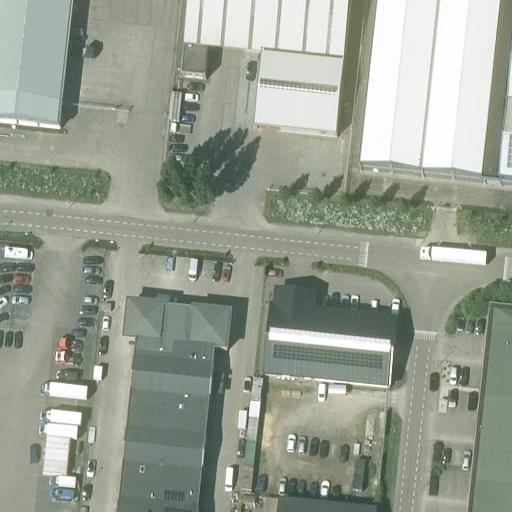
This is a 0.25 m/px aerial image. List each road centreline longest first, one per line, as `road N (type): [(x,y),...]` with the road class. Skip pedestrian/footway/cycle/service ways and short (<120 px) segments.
road 1 (unclassified): [(0,218),(435,262)]
road 2 (unclassified): [(408,511),(435,262)]
